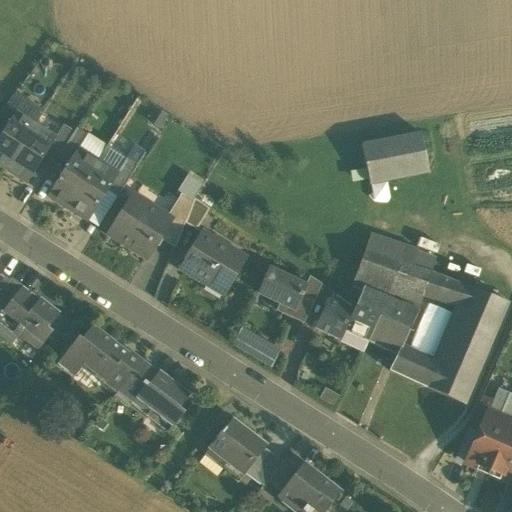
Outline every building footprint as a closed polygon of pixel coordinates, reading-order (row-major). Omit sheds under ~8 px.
[(14,114),(34,127),(44,112),(14,94),(4,108),(14,114)] [(0,113),(0,136),(14,114),(4,108),(0,113)] [(169,118),(155,109),(146,122),(160,131),(169,118)] [(0,137),(0,167),(7,171),(34,127),(14,114),(0,136),(0,137)] [(54,140),(34,127),(7,171),(27,184),(44,158),(55,140),(54,140)] [(54,164),(56,160),(73,133),(62,127),(54,140),(55,140),(44,158),(54,164)] [(76,129),(73,133),(56,160),(66,167),(77,150),(78,150),(87,136),(76,129)] [(368,180),(369,186),(428,174),(420,134),(361,146),(366,169),(368,180)] [(97,163),(107,147),(88,135),(87,136),(78,150),(97,163)] [(125,161),(136,168),(146,153),(134,146),(126,159),(125,161)] [(125,161),(126,159),(107,147),(97,163),(116,175),(125,161)] [(47,197),(67,210),(97,163),(78,150),(77,150),(66,167),(47,197)] [(107,192),(117,198),(136,168),(125,161),(116,175),(118,175),(107,192)] [(116,175),(97,163),(67,210),(88,223),(107,192),(118,175),(116,175)] [(368,180),(366,169),(349,172),(352,184),(368,180)] [(176,193),(180,196),(192,203),(194,200),(202,186),(187,177),(176,193)] [(107,192),(88,223),(98,229),(117,198),(107,192)] [(161,236),(176,246),(184,225),(192,203),(180,196),(166,218),(170,221),(161,236)] [(184,225),(196,232),(209,210),(194,200),(192,203),(184,225)] [(108,235),(146,260),(161,236),(170,221),(166,218),(156,211),(153,216),(130,201),(108,235)] [(222,295),(224,296),(239,270),(233,267),(240,256),(201,233),(193,245),(196,247),(181,271),(205,285),(207,282),(224,292),(222,295)] [(401,304),(418,312),(423,294),(430,274),(411,267),(416,253),(369,237),(351,287),(362,291),(362,290),(400,305),(401,304)] [(179,269),(181,271),(196,247),(193,245),(179,269)] [(435,259),(416,253),(411,267),(430,274),(435,259)] [(246,260),(240,256),(233,267),(239,270),(246,260)] [(284,306),(296,312),(307,287),(305,286),(268,269),(257,293),(284,306)] [(0,293),(7,284),(10,280),(0,274),(0,293)] [(436,299),(443,279),(430,274),(423,294),(436,299)] [(460,275),(456,284),(474,291),(477,282),(460,275)] [(292,320),(303,324),(321,285),(309,278),(305,286),(307,287),(296,312),(292,320)] [(462,308),(452,333),(489,350),(508,304),(506,303),(505,303),(474,291),(456,284),(443,279),(436,299),(462,308)] [(205,285),(222,295),(224,292),(207,282),(205,285)] [(0,312),(17,291),(7,284),(0,293),(0,312)] [(362,291),(354,308),(378,319),(368,343),(396,356),(397,356),(402,347),(418,312),(401,304),(400,305),(362,290),(362,291)] [(21,333),(40,348),(52,333),(47,330),(58,315),(30,294),(26,299),(17,291),(0,312),(0,338),(9,345),(16,335),(18,337),(21,333)] [(344,332),(368,343),(378,319),(354,308),(352,312),(328,301),(314,330),(339,342),(344,332)] [(292,320),(296,312),(284,306),(281,314),(292,320)] [(82,366),(107,385),(126,360),(105,344),(108,340),(92,327),(82,339),(79,337),(58,364),(74,377),(82,366)] [(241,328),(233,347),(249,354),(248,356),(271,369),(279,352),(241,328)] [(344,332),(339,342),(363,353),(368,343),(344,332)] [(452,333),(447,345),(483,362),(489,350),(452,333)] [(464,407),(483,362),(447,345),(439,363),(427,390),(464,407)] [(402,347),(397,356),(396,356),(388,372),(427,390),(439,363),(402,347)] [(117,394),(121,389),(140,365),(137,363),(134,367),(126,360),(107,385),(117,394)] [(151,373),(140,365),(121,389),(134,400),(144,388),(142,386),(151,373)] [(161,421),(172,429),(184,414),(179,410),(189,397),(169,381),(166,385),(151,373),(142,386),(144,388),(134,400),(130,404),(147,418),(153,411),(163,418),(161,421)] [(339,397),(325,389),(319,400),(333,408),(339,397)] [(492,403),(488,413),(510,422),(511,418),(511,396),(497,391),(492,403)] [(469,427),(480,432),(488,413),(492,403),(481,398),(469,427)] [(168,434),(172,429),(161,421),(163,418),(153,411),(147,418),(168,434)] [(466,464),(488,473),(510,422),(488,413),(480,432),(466,464)] [(206,450),(242,478),(245,475),(249,469),(264,450),(253,441),(255,440),(231,421),(224,430),(223,429),(206,450)] [(511,422),(510,422),(488,473),(510,483),(511,477),(511,422)] [(249,469),(267,483),(282,463),(264,450),(249,469)] [(285,459),(282,463),(267,483),(266,483),(280,494),(299,470),(285,459)] [(249,469),(245,475),(263,488),(266,483),(267,483),(249,469)] [(276,498),(294,511),(306,511),(310,508),(314,511),(325,511),(340,494),(313,473),(309,478),(299,470),(280,494),(276,498)]
